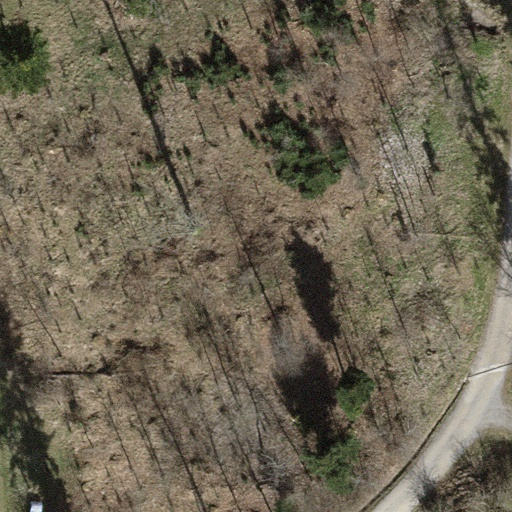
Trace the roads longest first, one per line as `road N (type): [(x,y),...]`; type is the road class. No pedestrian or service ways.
road 1 (track): [(511,310),(476,401),(391,511)]
road 2 (track): [(54,511),(52,455),(0,382)]
